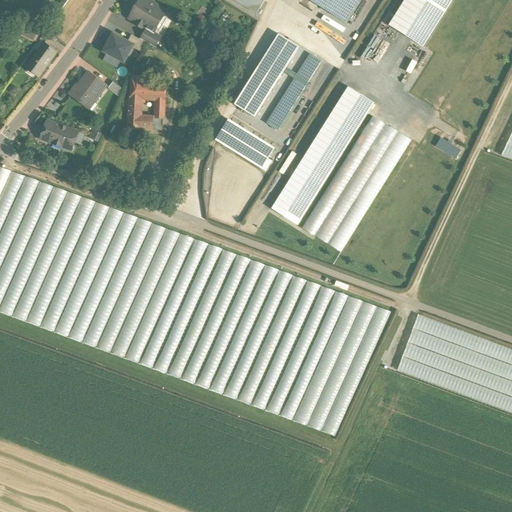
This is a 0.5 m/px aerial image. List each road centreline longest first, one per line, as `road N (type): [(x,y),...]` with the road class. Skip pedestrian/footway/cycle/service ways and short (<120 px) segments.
road 1 (track): [(0,153),(511,339)]
road 2 (track): [(511,81),(407,301)]
road 3 (track): [(315,511),(407,301)]
road 4 (residential): [(0,143),(108,0)]
